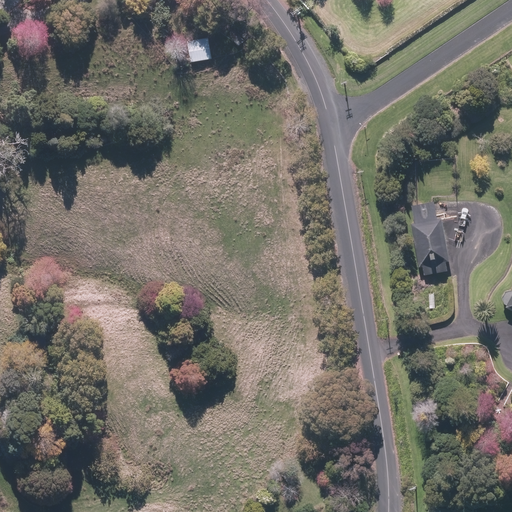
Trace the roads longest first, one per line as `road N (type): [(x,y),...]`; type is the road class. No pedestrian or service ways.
road 1 (unclassified): [(331,122),(384,435),(388,511)]
road 2 (residential): [(511,11),(371,105),(331,122)]
road 3 (unclassified): [(265,0),(303,52),(331,122)]
